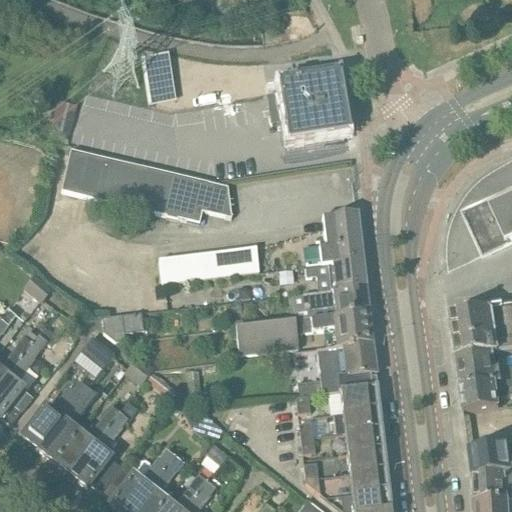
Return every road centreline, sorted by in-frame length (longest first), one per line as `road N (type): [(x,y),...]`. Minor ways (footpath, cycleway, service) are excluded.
road 1 (residential): [(417,130),(388,176),(383,232),(419,511)]
road 2 (residential): [(440,511),(408,237),(413,202),(438,152)]
road 3 (residential): [(417,130),(389,92),(371,0)]
